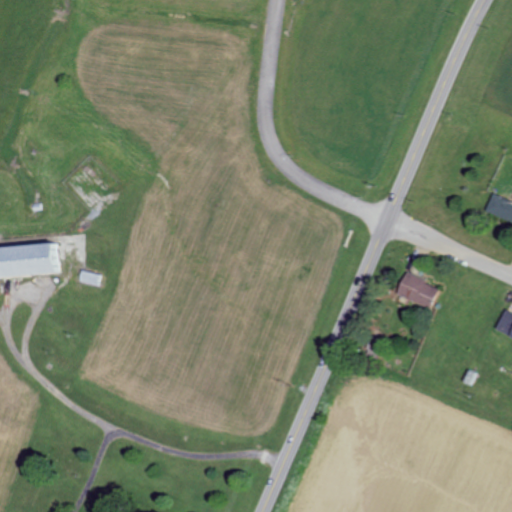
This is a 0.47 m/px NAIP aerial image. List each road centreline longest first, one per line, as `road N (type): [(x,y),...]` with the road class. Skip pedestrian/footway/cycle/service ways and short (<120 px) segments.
road 1 (primary): [(262,511),(485,0)]
road 2 (residential): [(276,0),(261,119),(277,165),(384,228)]
road 3 (residential): [(384,228),(511,281)]
